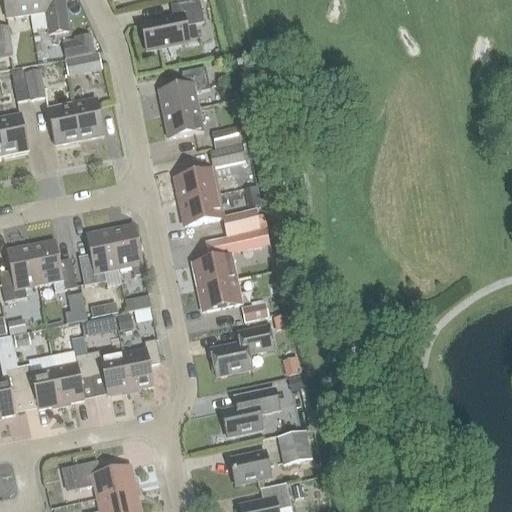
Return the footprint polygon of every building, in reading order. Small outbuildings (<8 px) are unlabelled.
[(29,18),(26,0),(2,0),(6,22),(29,18)] [(26,0),(29,18),(44,16),(48,38),(68,35),(64,3),(63,0),(26,0)] [(145,54),(188,45),(185,30),(203,26),(199,3),(170,8),(173,21),(140,28),(145,54)] [(0,29),(0,59),(12,57),(8,28),(0,29)] [(65,63),(94,58),(91,38),(75,41),(75,44),(62,46),(65,63)] [(99,57),(94,58),(65,63),(68,80),(102,73),(99,57)] [(162,119),(198,111),(195,97),(209,94),(205,71),(181,76),(183,90),(158,95),(162,119)] [(45,101),(40,72),(24,75),(30,104),(45,101)] [(12,76),(17,106),(29,103),(23,74),(12,76)] [(71,107),(79,145),(103,140),(95,103),(71,107)] [(55,150),(79,145),(71,107),(47,112),(55,150)] [(198,111),(162,119),(167,142),(202,135),(198,111)] [(0,121),(0,146),(3,160),(27,155),(19,118),(0,121)] [(215,153),(242,148),(238,131),(212,137),(215,153)] [(242,148),(215,153),(209,155),(213,171),(245,164),(242,148)] [(173,182),(179,206),(217,198),(212,174),(173,182)] [(231,215),(262,207),(258,189),(226,196),(231,215)] [(222,222),(222,220),(217,198),(179,206),(184,230),(222,222)] [(223,222),(227,241),(250,236),(261,234),(260,233),(267,231),(264,219),(258,220),(256,213),(222,220),(222,222),(223,222)] [(134,229),(109,233),(117,274),(131,271),(133,280),(143,278),(134,229)] [(109,233),(85,238),(90,264),(79,266),(84,290),(106,286),(107,292),(121,289),(117,274),(109,233)] [(261,234),(250,236),(227,241),(230,255),(253,250),(254,254),(264,252),(261,234)] [(54,245),(30,249),(38,289),(52,287),(54,296),(76,292),(71,268),(59,270),(54,245)] [(38,289),(30,249),(6,254),(11,280),(0,281),(0,285),(4,306),(26,301),(24,292),(38,289)] [(192,268),(197,292),(235,284),(230,260),(192,268)] [(235,284),(197,292),(202,316),(240,308),(235,284)] [(126,316),(150,311),(148,300),(124,304),(126,316)] [(241,312),(244,326),(268,321),(265,307),(241,312)] [(103,319),(101,309),(89,311),(92,321),(103,319)] [(84,312),(64,316),(67,328),(86,324),(84,312)] [(117,320),(120,334),(133,331),(131,318),(117,320)] [(23,322),(7,325),(10,339),(26,336),(23,322)] [(247,358),(259,356),(273,353),(268,330),(237,337),(239,348),(210,354),(215,380),(250,372),(247,358)] [(27,336),(13,339),(16,351),(30,348),(27,336)] [(0,350),(2,360),(14,358),(10,340),(0,342),(0,350)] [(122,358),(130,395),(153,391),(148,370),(160,367),(155,344),(143,346),(145,353),(122,358)] [(74,360),(73,355),(50,360),(60,409),(83,405),(79,384),(91,381),(86,358),(74,360)] [(86,358),(91,381),(103,379),(107,400),(130,395),(122,358),(99,362),(98,355),(86,358)] [(21,395),(33,393),(37,414),(60,409),(50,360),(28,364),(29,369),(16,371),(21,395)] [(296,361),(281,365),(285,381),(300,377),(296,361)] [(21,395),(16,371),(4,374),(6,381),(0,382),(0,421),(14,418),(10,398),(21,395)] [(258,419),(271,416),(278,415),(273,393),(235,401),(237,412),(221,415),(226,441),(261,433),(258,419)] [(283,470),(310,464),(304,436),(277,441),(283,470)] [(234,489),(269,481),(264,456),(229,464),(234,489)] [(96,503),(136,494),(130,470),(99,477),(97,465),(73,470),(78,493),(93,490),(96,503)] [(283,511),(290,511),(285,488),(260,493),(262,505),(239,510),(239,511),(283,511)] [(139,511),(136,494),(96,503),(97,511),(139,511)]
